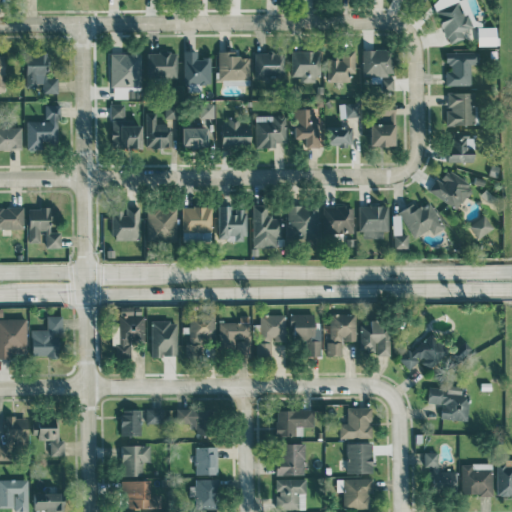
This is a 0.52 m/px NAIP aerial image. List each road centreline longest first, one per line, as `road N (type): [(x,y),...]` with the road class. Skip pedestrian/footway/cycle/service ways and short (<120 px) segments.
road 1 (tertiary): [(0,296),(511,292)]
road 2 (tertiary): [(511,269),(0,272)]
road 3 (residential): [(89,511),(84,25)]
road 4 (residential): [(0,178),(392,175),(416,152),(415,92)]
road 5 (residential): [(0,25),(388,21),(415,45),(415,92)]
road 6 (residential): [(0,387),(377,386),(391,395)]
road 7 (residential): [(246,386),(247,511)]
